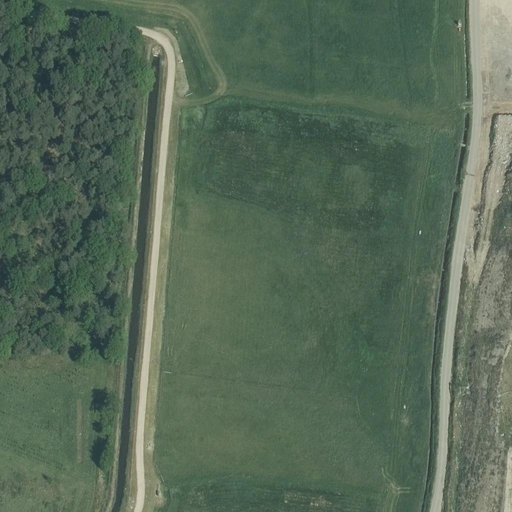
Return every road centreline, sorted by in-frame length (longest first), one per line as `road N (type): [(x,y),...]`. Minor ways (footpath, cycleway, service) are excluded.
road 1 (track): [(0,6),(147,31),(169,51),(136,511)]
road 2 (track): [(83,511),(102,359)]
